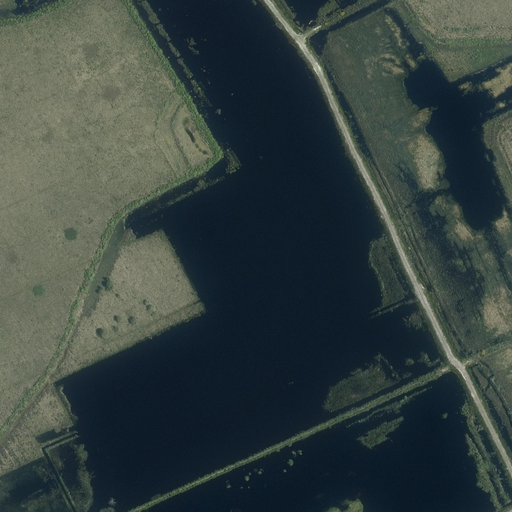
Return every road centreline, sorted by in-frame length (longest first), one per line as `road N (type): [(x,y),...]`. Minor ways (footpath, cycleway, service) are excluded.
road 1 (track): [(511,475),(312,61),(265,0)]
road 2 (track): [(511,340),(135,511)]
